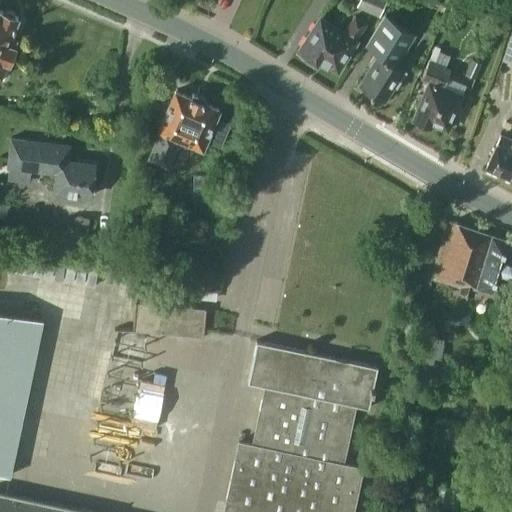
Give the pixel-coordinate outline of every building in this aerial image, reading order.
[(359,0),(357,6),(379,16),(386,0),(359,0)] [(15,13),(14,12),(14,11),(12,9),(11,8),(9,8),(8,8),(6,8),(4,9),(3,9),(2,10),(0,9),(0,75),(1,76),(6,61),(9,62),(15,45),(8,43),(18,16),(15,15),(15,14),(15,13)] [(355,39),(366,22),(354,14),(343,32),(319,16),(298,49),(316,60),(318,56),(337,68),(355,39)] [(396,87),(406,71),(396,64),(415,33),(385,14),(365,45),(375,51),(368,63),(371,65),(359,85),(383,100),(392,85),(396,87)] [(511,61),(511,27),(511,28),(501,58),(511,61)] [(446,129),(462,93),(443,85),(450,68),(428,58),(420,77),(428,80),(412,118),(415,119),(416,123),(424,127),(427,125),(430,126),(432,122),(446,129)] [(475,78),(481,62),(471,58),(464,73),(475,78)] [(220,144),(228,123),(214,118),(219,108),(175,89),(158,129),(159,130),(147,158),(168,167),(178,143),(183,145),(185,141),(202,148),(206,138),(220,144)] [(511,138),(501,134),(495,147),(494,147),(485,166),(511,178),(511,138)] [(10,137),(7,166),(8,166),(30,169),(40,170),(57,172),(55,190),(91,194),(95,163),(68,159),(70,144),(58,142),(45,141),(10,137)] [(146,162),(136,187),(145,190),(155,166),(146,162)] [(504,294),(511,268),(511,239),(490,233),(449,219),(431,277),(461,286),(459,291),(473,295),(476,286),(504,294)] [(203,336),(206,308),(135,301),(132,330),(203,336)] [(0,472),(9,474),(42,319),(0,309),(0,472)] [(369,407),(378,365),(256,339),(247,381),(264,384),(252,442),(238,439),(222,511),(104,511),(0,489),(0,511),(352,511),(363,466),(340,461),(352,403),(369,407)]
